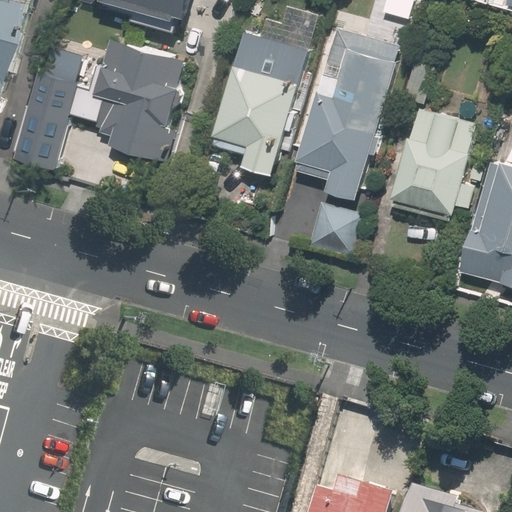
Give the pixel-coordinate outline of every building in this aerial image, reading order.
[(0,0),(0,75),(21,3),(7,0),(0,0)] [(379,33),(379,34),(345,24),(304,162),(338,172),(333,186),(367,196),(413,43),(379,33)] [(254,29),(220,141),(254,151),(251,162),(282,171),(319,48),(254,29)] [(111,138),(108,149),(167,164),(173,143),(183,145),(193,108),(176,104),(185,71),(181,70),(183,62),(110,43),(96,96),(109,100),(100,135),(111,138)] [(433,103),(444,65),(423,59),(411,96),(433,103)] [(430,106),(402,197),(456,213),(484,122),(430,106)] [(470,267),(511,279),(511,159),(502,157),(470,267)] [(318,239),(361,252),(373,212),(330,199),(318,239)] [(350,475),(345,491),(329,487),(321,511),(397,511),(399,507),(404,491),(350,475)] [(489,511),(466,505),(469,497),(425,485),(422,493),(416,511),(489,511)]
